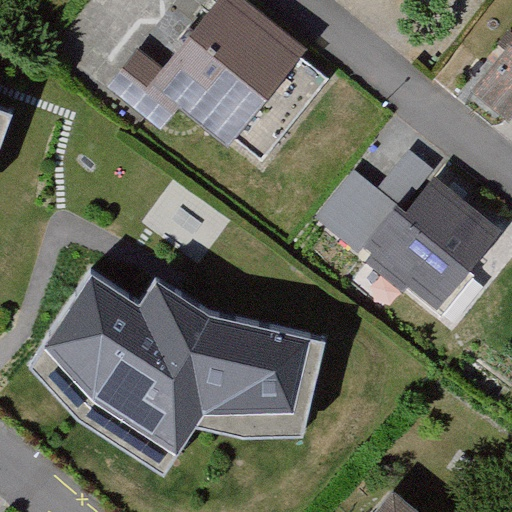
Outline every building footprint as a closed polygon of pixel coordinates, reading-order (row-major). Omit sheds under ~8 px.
[(174,135),(192,110),(265,168),(334,83),(234,3),(175,78),(142,53),(114,91),(174,135)] [(511,104),(511,63),(492,88),(511,104)] [(0,142),(14,105),(0,97),(0,142)] [(511,227),(442,176),(376,266),(449,320),(511,234),(511,227)] [(323,328),(158,270),(139,291),(89,262),(26,361),(159,466),(199,414),(246,430),(303,433),(323,328)] [(427,511),(392,483),(367,511),(427,511)]
